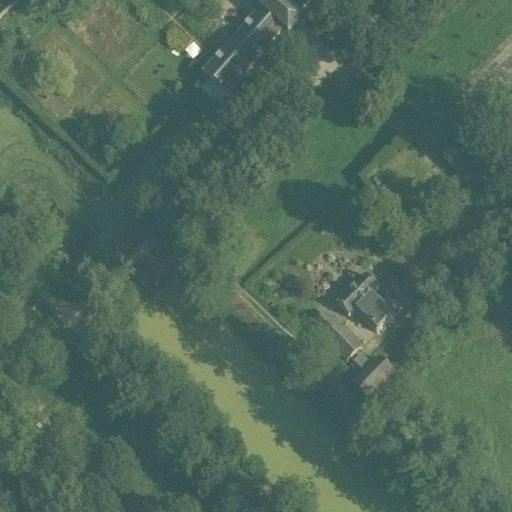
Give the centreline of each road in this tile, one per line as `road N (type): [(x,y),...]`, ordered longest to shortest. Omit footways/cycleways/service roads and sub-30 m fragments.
road 1 (track): [(61,322),(143,230),(386,0)]
road 2 (track): [(61,322),(251,511)]
